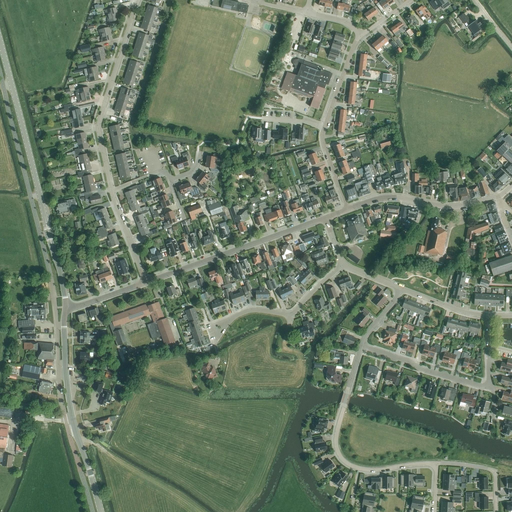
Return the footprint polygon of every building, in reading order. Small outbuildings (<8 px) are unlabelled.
[(237,12),(239,3),(224,0),(211,0),(211,3),(213,3),(212,5),(211,4),(210,5),(212,6),(237,12)] [(343,11),(345,0),(342,0),(342,4),(338,3),(337,9),(343,11)] [(389,5),(384,0),(381,0),(380,0),(377,0),(384,9),(389,5)] [(446,7),(450,5),(446,0),(442,0),(442,1),(441,0),(432,0),(433,0),(430,2),(429,2),(435,10),(435,9),(438,7),(439,8),(444,4),(446,7)] [(239,3),(237,12),(239,12),(247,13),(248,6),(241,4),(239,3)] [(156,14),(157,10),(161,11),(162,9),(157,8),(148,5),(146,11),(156,14)] [(369,11),(373,17),(378,13),(374,7),(371,9),(369,6),(366,8),(369,11)] [(425,9),(423,6),(421,7),(416,11),(421,18),(424,16),(426,19),(431,16),(428,12),(426,14),(423,10),(425,9)] [(107,16),(117,14),(116,8),(105,10),(105,13),(106,13),(107,16)] [(154,20),(154,19),(155,16),(159,17),(160,15),(156,14),(146,11),(144,17),(154,20)] [(368,21),(373,17),(369,11),(366,13),(365,12),(363,14),(368,21)] [(470,24),(468,21),(471,19),(468,16),(466,17),(464,13),(465,12),(457,18),(457,19),(459,17),(464,24),(466,23),(468,26),(466,27),(467,27),(468,26),(474,35),(473,35),(475,38),(472,40),(481,34),(481,33),(479,35),(477,33),(480,31),(483,29),(480,25),(481,25),(480,23),(479,23),(476,20),(474,22),(473,22),(470,24)] [(117,14),(107,16),(108,20),(107,20),(108,23),(118,20),(117,17),(118,16),(117,14)] [(412,17),(411,15),(406,18),(410,24),(413,23),(415,26),(418,24),(416,21),(413,16),(412,17)] [(152,26),(152,25),(153,22),(157,23),(158,20),(154,19),(154,20),(144,17),(143,23),(152,26)] [(395,25),(401,33),(406,29),(404,26),(401,22),(395,25)] [(155,29),(156,26),(152,25),(152,26),(143,23),(141,28),(150,31),(151,27),(155,29)] [(314,35),(317,28),(314,27),(315,26),(309,24),(306,33),(314,35)] [(395,36),(401,33),(395,25),(390,29),(394,34),(395,36)] [(101,36),(111,34),(109,27),(98,30),(99,33),(100,32),(101,36)] [(317,28),(314,35),(313,39),(319,41),(321,37),(323,38),(325,31),(322,30),(323,28),(317,27),(317,28)] [(429,36),(424,28),(421,30),(421,31),(420,32),(422,34),(423,33),(426,38),(429,36)] [(147,42),(147,41),(148,38),(152,39),(153,36),(149,35),(148,36),(139,33),(137,39),(147,42)] [(333,41),(340,43),(341,41),(343,41),(345,36),(336,33),(333,41)] [(111,34),(101,36),(102,40),(101,40),(101,42),(111,40),(110,36),(112,36),(111,34)] [(383,35),(378,40),(383,46),(388,41),(383,35)] [(151,42),(147,41),(147,42),(137,39),(136,44),(145,47),(146,43),(150,45),(151,42)] [(372,45),(377,50),(383,46),(378,40),(372,45)] [(342,44),(340,43),(333,41),(331,50),(338,52),(339,49),(340,50),(342,44)] [(149,48),(145,47),(136,44),(134,50),(143,53),(143,52),(144,49),(148,50),(149,48)] [(95,56),(105,53),(103,47),(92,50),(93,52),(94,52),(95,56)] [(147,54),(143,52),(143,53),(134,50),(132,56),(141,59),(143,55),(147,56),(147,54)] [(339,52),(338,52),(331,50),(328,58),(335,60),(336,58),(338,58),(339,52)] [(105,53),(95,56),(96,59),(94,59),(95,62),(105,60),(104,56),(105,56),(105,53)] [(366,62),(366,63),(370,63),(370,61),(366,60),(367,55),(361,54),(360,62),(366,62)] [(322,70),(323,68),(298,59),(297,59),(296,59),(294,60),(293,61),(293,62),(293,64),(294,65),(295,66),(294,68),(299,70),(297,76),(287,72),(281,89),(289,92),(290,91),(299,95),(299,96),(302,97),(303,96),(309,98),(308,101),(309,101),(308,105),(310,106),(310,107),(318,110),(320,103),(325,89),(326,85),(328,85),(332,74),(322,70)] [(130,60),(129,66),(138,69),(138,68),(139,65),(143,66),(144,64),(140,63),(130,60)] [(365,70),(369,70),(369,68),(365,67),(366,63),(366,62),(360,62),(359,69),(365,70)] [(136,75),(136,74),(137,71),(141,72),(142,70),(138,68),(138,69),(129,66),(127,72),(136,75)] [(89,75),(98,73),(97,67),(87,69),(84,69),(86,76),(89,75)] [(364,77),(368,77),(368,75),(364,74),(365,70),(359,69),(358,76),(364,77)] [(134,81),(135,80),(136,77),(140,78),(140,75),(136,74),(136,75),(127,72),(125,78),(134,81)] [(98,73),(89,75),(89,79),(88,79),(89,82),(99,79),(98,76),(99,75),(98,73)] [(123,83),(133,86),(134,82),(138,84),(139,81),(135,80),(134,81),(125,78),(123,83)] [(356,90),(360,91),(360,88),(356,88),(357,83),(351,82),(350,90),(356,90)] [(501,91),(505,95),(509,90),(505,86),(501,91)] [(76,96),(90,93),(88,87),(77,90),(76,90),(77,92),(76,93),(76,94),(76,96)] [(129,97),(129,96),(131,93),(134,94),(135,91),(131,90),(131,91),(122,88),(120,94),(129,97)] [(355,97),(355,98),(359,98),(359,96),(355,95),(356,90),(350,90),(349,97),(355,97)] [(90,93),(76,96),(77,99),(78,100),(79,103),(82,102),(90,100),(89,96),(90,96),(90,93)] [(133,97),(129,96),(129,97),(120,94),(118,99),(127,102),(128,102),(129,98),(133,100),(133,97)] [(354,108),(357,108),(358,103),(354,102),(355,98),(355,97),(349,97),(348,104),(354,105),(354,108)] [(132,103),(128,102),(127,102),(118,99),(116,105),(126,108),(126,107),(127,104),(131,105),(132,103)] [(130,109),(126,107),(126,108),(116,105),(114,111),(120,113),(124,114),(125,110),(129,111),(130,109)] [(70,120),(82,118),(80,109),(71,111),(73,117),(69,118),(70,120)] [(341,110),(340,117),(346,118),(350,119),(350,116),(346,116),(347,111),(341,110)] [(345,125),(349,126),(349,123),(345,123),(346,118),(340,117),(339,124),(345,125)] [(84,126),(82,118),(70,120),(70,123),(72,123),(73,128),(74,128),(75,128),(84,126)] [(120,131),(120,130),(119,127),(123,126),(123,123),(119,124),(119,125),(109,127),(111,133),(120,131)] [(345,125),(339,124),(338,132),(344,132),(344,133),(348,133),(348,131),(344,130),(345,125)] [(265,132),(261,132),(261,129),(253,128),(252,139),(255,139),(255,140),(257,142),(265,143),(265,140),(270,141),(271,131),(265,130),(265,132)] [(122,137),(121,136),(121,133),(125,132),(124,129),(120,130),(120,131),(111,133),(112,139),(122,137)] [(287,136),(287,129),(279,129),(279,132),(273,132),(273,138),(279,139),(278,140),(286,140),(287,140),(287,137),(287,136)] [(302,135),(303,129),(296,129),(295,134),(292,133),(291,141),(295,142),(295,138),(298,139),(298,140),(303,140),(303,136),(302,135)] [(77,142),(87,140),(85,133),(76,135),(77,142)] [(511,137),(508,135),(504,139),(502,137),(499,134),(497,137),(495,139),(502,145),(505,142),(511,149),(511,137)] [(123,143),(123,142),(122,138),(126,138),(125,135),(121,136),(122,137),(112,139),(113,145),(123,143)] [(75,154),(82,152),(82,150),(88,148),(87,140),(77,142),(79,149),(74,150),(75,154)] [(127,143),(127,141),(123,142),(123,143),(113,145),(114,151),(124,149),(123,144),(127,143)] [(511,154),(511,153),(511,151),(511,149),(505,142),(502,145),(497,151),(511,165),(511,154)] [(335,153),(346,149),(345,145),(343,146),(343,147),(341,147),(340,144),(333,146),(335,153)] [(346,149),(335,153),(338,159),(344,156),(343,153),(348,152),(346,149)] [(80,164),(89,162),(88,154),(83,155),(82,152),(75,154),(76,157),(78,156),(80,164)] [(115,155),(117,161),(126,159),(126,158),(125,155),(130,154),(129,152),(125,152),(125,153),(115,155)] [(181,159),(184,167),(189,165),(187,160),(190,159),(188,152),(182,154),(183,158),(181,159)] [(307,159),(308,161),(317,158),(315,153),(308,155),(310,158),(307,159)] [(483,153),(479,157),(482,161),(487,156),(483,153)] [(206,162),(215,163),(216,160),(220,161),(221,155),(214,154),(213,157),(207,156),(206,162)] [(184,167),(181,159),(178,160),(177,156),(171,158),(173,165),(176,164),(178,169),(184,167)] [(511,177),(511,166),(509,164),(502,156),(498,160),(504,165),(504,166),(506,167),(504,170),(511,177)] [(128,165),(128,164),(127,161),(131,160),(130,157),(126,158),(126,159),(117,161),(118,167),(128,165)] [(341,169),(354,164),(353,161),(347,163),(346,160),(339,162),(341,169)] [(404,175),(403,168),(404,168),(403,161),(396,162),(397,170),(398,169),(399,174),(391,176),(394,185),(406,182),(406,175),(404,175)] [(78,175),(87,173),(86,170),(91,169),(89,162),(80,164),(82,171),(77,172),(78,175)] [(215,166),(215,163),(206,162),(205,167),(211,168),(211,171),(218,173),(218,169),(216,169),(216,166),(215,166)] [(129,171),(129,170),(128,167),(132,166),(132,165),(132,163),(128,164),(128,165),(118,167),(119,173),(129,171)] [(354,164),(341,169),(343,175),(350,172),(349,169),(355,167),(354,164)] [(375,174),(372,167),(370,168),(368,165),(363,167),(365,173),(363,174),(366,180),(368,185),(374,182),(372,175),(375,174)] [(481,167),(476,171),(477,171),(479,174),(483,178),(487,175),(481,167)] [(119,173),(121,179),(130,177),(129,172),(133,172),(133,169),(129,170),(129,171),(119,173)] [(314,178),(323,175),(321,169),(314,172),(316,175),(313,176),(314,178)] [(503,186),(511,179),(502,170),(494,176),(503,186)] [(199,176),(206,182),(208,179),(209,180),(211,178),(213,180),(215,177),(210,173),(208,175),(203,171),(199,176)] [(440,173),(440,181),(440,182),(446,181),(446,179),(448,179),(448,172),(440,173)] [(85,185),(94,183),(92,175),(88,176),(87,173),(78,175),(79,178),(83,177),(85,185)] [(352,180),(355,179),(353,174),(346,177),(349,184),(353,182),(352,180)] [(394,185),(391,178),(390,178),(389,175),(382,177),(383,180),(385,188),(394,185)] [(205,184),(206,182),(199,176),(196,181),(200,184),(198,187),(204,191),(208,186),(205,184)] [(376,191),(384,188),(380,177),(377,178),(378,182),(374,184),(376,191)] [(154,187),(162,183),(160,178),(148,182),(149,185),(153,184),(154,187)] [(495,184),(490,179),(488,181),(491,185),(492,183),(493,185),(490,187),(495,193),(502,186),(498,181),(495,184)] [(371,193),(368,185),(366,180),(359,182),(354,184),(357,191),(357,192),(359,197),(371,193)] [(483,181),(477,183),(479,190),(480,192),(481,197),(489,194),(486,184),(485,184),(484,180),(483,181)] [(85,196),(92,194),(91,191),(96,190),(94,183),(85,185),(86,192),(84,193),(85,196)] [(162,183),(154,187),(155,189),(151,191),(152,193),(158,191),(164,189),(162,183)] [(187,193),(190,192),(191,196),(201,193),(196,187),(192,189),(190,183),(184,185),(187,193)] [(137,186),(137,185),(130,188),(131,191),(125,193),(128,201),(132,199),(133,203),(137,202),(134,194),(133,190),(138,188),(137,186)] [(185,194),(187,193),(184,185),(179,187),(181,192),(178,193),(180,200),(186,198),(185,194)] [(331,196),(333,202),(339,200),(337,194),(336,194),(333,185),(327,187),(330,193),(332,196),(331,196)] [(419,186),(415,186),(415,191),(414,191),(414,193),(415,193),(415,194),(422,194),(422,188),(422,186),(423,186),(423,185),(419,185),(419,186)] [(459,201),(458,189),(457,187),(457,185),(448,186),(448,194),(450,194),(450,195),(451,196),(452,196),(453,202),(459,201)] [(350,192),(352,199),(358,198),(354,187),(347,189),(348,193),(350,192)] [(430,187),(430,188),(426,187),(423,187),(423,189),(422,188),(422,194),(425,195),(426,195),(427,195),(428,196),(429,197),(430,196),(431,196),(432,188),(430,187)] [(477,187),(469,189),(471,199),(480,197),(478,193),(480,192),(479,190),(478,190),(477,187)] [(458,189),(459,201),(460,201),(461,201),(462,201),(463,201),(470,200),(469,193),(466,188),(458,189)] [(348,201),(352,199),(350,192),(348,193),(347,189),(344,190),(348,201)] [(333,202),(331,196),(330,196),(328,192),(325,193),(327,197),(325,198),(327,204),(333,202)] [(92,194),(85,196),(85,200),(90,198),(92,205),(102,203),(100,195),(92,197),(92,194)] [(160,203),(169,200),(167,194),(154,199),(155,202),(159,200),(160,203)] [(252,204),(260,201),(259,197),(259,196),(250,199),(252,204)] [(311,203),(314,209),(320,207),(317,201),(315,201),(314,197),(311,198),(312,203),(311,203)] [(56,203),(58,214),(58,215),(59,214),(69,212),(69,208),(68,208),(76,206),(76,205),(75,199),(74,199),(67,201),(56,203)] [(138,205),(137,202),(133,203),(132,199),(128,201),(132,212),(139,209),(140,212),(146,209),(145,207),(140,209),(139,205),(138,205)] [(294,213),(302,210),(299,199),(293,201),(294,204),(292,205),(292,208),(294,213)] [(314,209),(311,203),(309,199),(306,200),(307,201),(306,201),(307,204),(306,205),(308,211),(314,209)] [(169,200),(160,203),(161,206),(157,207),(158,210),(171,205),(169,200)] [(210,200),(206,202),(208,206),(212,216),(222,212),(219,202),(216,203),(211,205),(210,201),(210,200)] [(291,214),(289,210),(290,210),(286,201),(283,202),(284,205),(281,206),(283,212),(284,211),(285,212),(286,216),(287,215),(288,216),(289,215),(290,214),(291,214)] [(482,214),(497,211),(495,202),(484,205),(485,208),(481,209),(482,214)] [(190,216),(202,212),(199,204),(187,209),(190,216)] [(275,220),(276,219),(276,220),(277,220),(278,219),(279,219),(280,218),(280,219),(282,218),(282,217),(283,217),(280,210),(278,205),(273,207),(275,212),(273,212),(275,220)] [(239,212),(236,206),(229,208),(235,224),(237,224),(240,232),(241,232),(242,232),(243,232),(243,231),(247,230),(244,221),(249,219),(246,210),(239,212)] [(381,212),(380,206),(374,208),(375,213),(379,212),(379,215),(382,214),(382,211),(381,212)] [(398,215),(399,207),(387,206),(386,214),(388,214),(388,218),(387,218),(386,221),(391,222),(391,219),(392,214),(398,215)] [(416,219),(418,210),(407,208),(402,207),(400,217),(405,218),(406,217),(409,217),(412,218),(416,219)] [(95,212),(96,216),(99,215),(100,219),(104,217),(106,221),(109,219),(105,208),(99,211),(98,208),(91,211),(92,213),(95,212)] [(142,227),(146,226),(143,218),(144,218),(142,214),(147,212),(146,209),(140,212),(141,214),(134,217),(137,225),(141,223),(142,227)] [(275,220),(273,212),(272,213),(270,209),(265,211),(266,215),(264,215),(267,223),(275,220)] [(371,216),(372,222),(376,221),(374,215),(373,216),(370,209),(365,210),(367,217),(371,216)] [(166,220),(175,216),(173,211),(160,215),(161,218),(165,217),(166,220)] [(500,221),(497,211),(488,215),(487,214),(482,215),(479,216),(481,220),(489,218),(491,224),(500,221)] [(175,216),(166,220),(167,222),(164,224),(165,226),(163,227),(164,230),(171,227),(170,224),(177,222),(175,216)] [(359,219),(358,216),(346,221),(347,222),(346,222),(348,227),(348,226),(349,227),(346,228),(352,242),(363,238),(363,237),(367,235),(361,218),(359,219)] [(112,227),(109,219),(106,221),(104,217),(100,219),(103,226),(103,227),(98,229),(98,230),(97,231),(98,235),(100,235),(106,232),(105,229),(112,227)] [(443,231),(443,230),(437,228),(439,218),(433,217),(430,231),(428,230),(423,253),(437,256),(437,254),(442,255),(447,232),(443,231)] [(221,228),(217,229),(218,232),(219,232),(221,239),(227,237),(227,235),(230,234),(226,222),(219,224),(221,228)] [(147,229),(146,226),(142,227),(141,223),(137,225),(142,236),(148,234),(149,237),(159,233),(157,229),(149,232),(148,229),(147,229)] [(468,228),(466,239),(469,239),(473,240),(474,235),(489,228),(487,223),(468,228)] [(496,233),(504,230),(502,224),(494,228),(496,233)] [(206,237),(209,244),(212,243),(212,242),(214,241),(210,230),(204,232),(206,237)] [(405,243),(408,239),(406,237),(408,235),(402,230),(397,236),(405,243)] [(498,239),(506,235),(504,230),(496,233),(498,239)] [(209,244),(206,237),(203,238),(201,231),(197,232),(200,239),(203,246),(204,245),(205,245),(209,244)] [(100,235),(101,236),(95,238),(96,241),(108,236),(111,242),(108,244),(109,248),(112,247),(119,244),(115,233),(108,236),(106,232),(100,235)] [(317,243),(315,239),(316,239),(315,237),(313,232),(303,236),(305,243),(313,240),(314,244),(317,243)] [(506,235),(498,239),(493,240),(494,243),(498,241),(497,240),(498,240),(500,244),(508,241),(506,235)] [(317,249),(327,246),(324,238),(320,239),(321,243),(316,246),(317,249)] [(186,242),(184,239),(182,240),(183,243),(180,244),(183,253),(189,251),(186,242)] [(466,239),(465,244),(466,244),(467,244),(466,255),(479,256),(481,243),(468,242),(469,239),(466,239)] [(172,243),(167,245),(171,257),(172,257),(172,258),(175,257),(175,256),(177,255),(176,252),(179,251),(178,248),(175,240),(171,241),(172,243)] [(506,254),(511,251),(511,249),(509,242),(502,244),(503,244),(498,246),(499,250),(497,251),(499,257),(504,255),(506,254)] [(289,245),(289,244),(283,246),(282,246),(281,247),(280,247),(282,252),(283,255),(282,256),(283,260),(286,259),(287,259),(293,257),(291,253),(292,252),(290,247),(291,247),(290,245),(289,245)] [(157,252),(155,248),(150,250),(151,255),(149,255),(151,262),(159,259),(159,260),(163,259),(160,250),(157,252)] [(275,260),(276,260),(278,259),(280,258),(278,252),(277,252),(276,248),(275,249),(274,249),(273,249),(273,250),(271,250),(274,257),(275,260)] [(327,256),(325,256),(322,251),(313,254),(313,253),(311,254),(314,262),(316,261),(318,266),(324,264),(329,263),(327,256)] [(270,259),(267,252),(265,253),(264,252),(263,253),(262,254),(265,261),(267,260),(269,266),(268,266),(269,270),(274,268),(270,259)] [(258,255),(252,257),(254,264),(257,263),(257,265),(260,265),(261,270),(263,269),(265,268),(263,262),(261,263),(258,255)] [(453,262),(454,256),(447,255),(445,263),(450,264),(451,262),(453,262)] [(493,276),(511,269),(511,255),(489,263),(493,276)] [(299,257),(296,259),(306,268),(308,266),(305,263),(300,258),(299,257)] [(248,264),(246,259),(244,260),(243,260),(242,260),(241,261),(240,261),(243,269),(247,268),(249,273),(251,272),(248,264)] [(120,275),(126,273),(124,267),(127,266),(125,260),(115,263),(120,275)] [(229,270),(228,271),(229,274),(231,273),(234,273),(236,280),(240,278),(235,263),(232,264),(231,264),(229,265),(228,266),(230,269),(229,270)] [(107,268),(103,269),(107,280),(113,278),(109,269),(107,268)] [(103,269),(99,270),(100,271),(95,272),(96,276),(97,276),(98,279),(99,279),(101,283),(107,280),(103,269)] [(216,270),(209,273),(210,276),(209,277),(210,279),(211,278),(211,279),(215,277),(217,284),(223,282),(220,274),(217,275),(216,270)] [(300,273),(309,282),(313,277),(307,271),(304,273),(302,271),(300,273)] [(304,286),(309,282),(300,273),(298,275),(301,277),(298,280),(304,286)] [(292,286),(295,284),(290,277),(286,279),(288,282),(289,282),(292,286)] [(343,279),(346,287),(349,286),(350,289),(352,288),(352,286),(352,285),(349,277),(343,279)] [(465,279),(456,277),(455,282),(468,285),(468,283),(464,282),(465,279)] [(196,281),(195,278),(187,280),(187,281),(186,281),(187,284),(188,284),(190,289),(194,288),(193,286),(197,284),(199,283),(200,286),(204,285),(202,278),(198,280),(196,281)] [(343,288),(346,287),(343,279),(338,281),(341,289),(342,292),(344,291),(343,288)] [(488,288),(490,282),(481,279),(479,285),(488,288)] [(82,283),(75,284),(77,296),(87,294),(84,282),(83,283),(83,281),(81,282),(82,283)] [(358,290),(363,284),(360,281),(354,287),(358,290)] [(285,289),(288,298),(294,295),(289,284),(287,285),(288,288),(285,289)] [(175,290),(173,285),(167,288),(170,297),(176,294),(177,296),(181,295),(179,289),(175,290)] [(331,299),(337,297),(334,287),(327,289),(331,299)] [(452,293),(465,296),(466,294),(462,293),(463,290),(454,287),(452,293)] [(288,298),(285,289),(281,291),(280,288),(278,289),(283,300),(288,298)] [(379,307),(386,299),(382,295),(384,292),(379,288),(375,292),(379,296),(373,302),(379,307)] [(236,294),(240,303),(246,300),(242,289),(239,290),(240,293),(236,294)] [(240,303),(236,294),(233,295),(232,293),(229,293),(233,305),(240,303)] [(324,304),(322,298),(314,301),(318,310),(327,307),(328,310),(331,309),(329,303),(324,304)] [(216,300),(220,312),(226,309),(223,301),(220,302),(219,299),(216,300)] [(406,309),(407,309),(410,301),(405,299),(402,307),(404,308),(402,312),(405,313),(406,309)] [(214,314),(220,312),(216,300),(214,301),(215,304),(211,305),(214,314)] [(410,301),(407,309),(410,311),(408,314),(410,315),(415,303),(410,301)] [(37,302),(38,303),(33,303),(33,306),(27,306),(28,319),(31,319),(38,318),(38,320),(46,320),(45,315),(46,315),(46,314),(48,313),(48,310),(46,309),(45,309),(45,303),(40,304),(39,302),(37,302)] [(108,321),(117,346),(116,346),(122,362),(129,359),(129,358),(125,359),(121,349),(128,347),(126,343),(127,343),(120,325),(150,314),(153,322),(147,325),(152,339),(153,339),(153,340),(154,340),(154,339),(161,336),(165,345),(175,342),(166,318),(164,319),(158,302),(152,304),(151,303),(110,317),(113,323),(110,324),(108,320),(108,321)] [(417,313),(420,305),(415,303),(410,315),(411,315),(413,316),(414,312),(417,313)] [(419,318),(421,319),(425,307),(420,305),(417,313),(420,314),(419,318)] [(431,309),(425,307),(421,319),(423,320),(424,316),(427,317),(431,309)] [(97,323),(103,321),(102,316),(102,315),(98,317),(97,315),(99,314),(97,308),(87,311),(89,318),(95,316),(97,323)] [(184,318),(196,314),(194,308),(185,311),(187,315),(183,316),(184,318)] [(367,315),(369,313),(364,308),(362,311),(364,313),(362,314),(355,322),(361,327),(366,322),(368,320),(365,317),(367,315)] [(79,323),(88,321),(85,313),(77,315),(79,323)] [(188,319),(190,323),(198,320),(196,314),(184,318),(185,320),(188,319)] [(22,321),(23,328),(35,327),(34,320),(31,320),(31,319),(28,319),(28,320),(22,321)] [(454,319),(450,332),(452,333),(453,329),(456,330),(459,321),(454,319)] [(187,331),(199,326),(197,320),(198,320),(190,323),(189,323),(190,327),(186,328),(187,331)] [(309,324),(308,320),(302,322),(304,327),(299,329),(302,338),(306,336),(307,338),(315,335),(313,329),(315,328),(313,322),(309,324)] [(467,333),(467,331),(469,324),(464,322),(460,335),(462,336),(464,332),(467,333)] [(475,323),(471,336),(473,336),(475,333),(478,334),(480,325),(475,323)] [(193,335),(202,332),(199,326),(187,331),(188,333),(192,331),(193,335)] [(395,334),(396,330),(389,328),(388,332),(386,331),(383,339),(385,340),(385,343),(391,345),(392,342),(394,342),(396,334),(395,334)] [(339,337),(338,340),(343,342),(352,346),(355,338),(346,335),(348,331),(342,329),(339,337)] [(191,343),(204,338),(202,332),(193,335),(194,339),(190,340),(191,343)] [(407,350),(410,341),(407,340),(408,336),(403,335),(402,336),(401,340),(404,341),(402,349),(407,350)] [(421,339),(414,337),(413,342),(410,341),(407,350),(413,352),(415,344),(419,345),(421,339)] [(204,338),(191,343),(192,345),(196,343),(197,347),(206,344),(204,338)] [(428,356),(430,346),(427,345),(427,342),(422,341),(420,347),(424,348),(422,354),(428,356)] [(54,366),(54,354),(53,354),(54,344),(39,343),(37,359),(44,359),(44,362),(46,362),(46,365),(54,366)] [(430,346),(428,356),(433,358),(435,351),(438,352),(440,346),(435,344),(434,347),(430,346)] [(448,363),(450,353),(446,352),(447,350),(447,349),(442,348),(440,354),(443,355),(442,361),(448,363)] [(334,359),(340,359),(340,363),(347,364),(348,357),(344,357),(344,353),(337,352),(338,350),(330,349),(330,353),(334,353),(334,359)] [(450,353),(448,363),(453,364),(455,358),(459,359),(461,352),(455,350),(453,354),(450,353)] [(468,368),(470,359),(471,356),(468,355),(468,354),(462,352),(460,360),(464,360),(462,367),(468,368)] [(90,364),(90,353),(80,353),(80,354),(80,355),(80,356),(80,357),(80,360),(85,360),(85,364),(90,364)] [(470,359),(468,368),(474,370),(475,363),(479,364),(481,359),(477,358),(476,361),(470,359)] [(507,364),(502,363),(500,369),(509,372),(510,372),(511,372),(511,360),(508,360),(507,364)] [(210,368),(208,363),(200,366),(203,373),(205,372),(207,379),(217,376),(213,367),(210,368)] [(39,380),(41,368),(25,365),(22,377),(39,380)] [(378,384),(381,371),(378,370),(379,368),(369,366),(370,365),(369,365),(365,379),(366,379),(370,380),(371,379),(375,380),(374,383),(378,384)] [(10,371),(21,374),(23,368),(11,366),(10,371)] [(341,382),(341,375),(336,375),(335,372),(335,367),(323,366),(327,366),(326,375),(327,376),(326,378),(326,379),(327,381),(328,381),(330,382),(331,381),(332,383),(335,383),(336,382),(341,382)] [(112,379),(114,374),(103,370),(101,375),(112,379)] [(393,373),(387,371),(385,379),(395,382),(394,385),(398,386),(400,379),(396,378),(397,374),(394,372),(393,373)] [(416,393),(418,387),(415,386),(417,379),(411,378),(411,377),(407,376),(406,380),(405,386),(412,388),(411,392),(416,393)] [(511,376),(511,379),(502,376),(500,383),(511,386),(511,384),(511,376)] [(40,386),(51,388),(52,387),(53,387),(53,384),(53,383),(41,380),(41,384),(38,383),(38,385),(40,386)] [(101,392),(102,390),(103,384),(96,381),(93,391),(101,393),(101,392)] [(433,399),(435,391),(436,387),(433,386),(434,383),(426,381),(423,392),(428,393),(427,397),(433,399)] [(39,388),(36,387),(35,391),(39,392),(50,394),(51,393),(52,391),(51,391),(51,388),(40,386),(39,388)] [(457,390),(449,388),(448,390),(442,388),(439,398),(443,399),(442,400),(446,401),(448,400),(453,402),(457,390)] [(13,399),(15,393),(5,390),(4,396),(13,399)] [(102,390),(101,392),(103,393),(101,400),(100,404),(105,406),(106,402),(110,403),(113,393),(104,390),(102,390)] [(511,391),(510,394),(504,392),(502,399),(511,402),(511,399),(511,391)] [(469,396),(463,394),(462,396),(461,396),(460,397),(460,398),(461,399),(460,405),(465,407),(466,403),(469,404),(469,405),(474,407),(476,400),(473,399),(474,396),(469,395),(469,396)] [(486,413),(489,402),(482,400),(480,408),(477,407),(475,413),(480,414),(480,411),(486,413)] [(511,405),(509,405),(508,407),(504,406),(502,415),(502,413),(511,415),(511,405)] [(104,419),(104,422),(96,425),(97,429),(98,428),(99,430),(102,429),(103,431),(106,430),(106,429),(109,428),(108,424),(105,425),(104,423),(110,422),(109,417),(104,419)] [(326,429),(328,420),(316,418),(315,426),(313,425),(312,430),(323,432),(324,428),(326,429)] [(511,430),(511,422),(505,420),(503,428),(504,428),(502,433),(505,434),(505,435),(507,435),(508,435),(509,435),(510,430),(511,430)] [(489,431),(491,424),(484,422),(482,430),(489,431)] [(0,457),(3,458),(2,466),(11,467),(13,456),(4,455),(5,450),(9,425),(0,424),(0,457)] [(21,426),(21,432),(28,433),(29,433),(29,430),(24,430),(25,425),(22,425),(21,426)] [(322,443),(322,441),(323,441),(322,437),(314,438),(315,442),(316,442),(316,444),(315,445),(316,452),(327,450),(326,442),(322,443)] [(16,453),(24,454),(25,447),(17,446),(16,453)] [(334,466),(330,460),(324,464),(321,466),(326,473),(334,466)] [(348,476),(343,473),(341,476),(339,474),(332,482),(340,488),(346,480),(345,480),(348,476)] [(416,486),(416,487),(424,487),(424,483),(424,476),(416,476),(416,486)] [(487,489),(487,478),(479,478),(479,479),(475,479),(475,482),(479,481),(480,489),(487,489)] [(380,489),(380,488),(379,488),(379,479),(372,479),(372,485),(372,489),(380,489)] [(343,499),(344,497),(343,496),(345,493),(339,490),(336,497),(342,499),(343,499)] [(363,500),(374,501),(375,497),(375,494),(365,492),(364,495),(363,500)] [(482,497),(482,493),(475,493),(475,502),(479,502),(480,509),(488,509),(488,497),(482,497)] [(413,499),(412,503),(422,505),(423,500),(424,497),(413,496),(413,499)] [(372,509),(373,506),(374,501),(363,500),(363,504),(362,507),(363,507),(372,509)] [(418,511),(421,511),(421,509),(422,509),(422,505),(412,503),(411,508),(411,510),(411,511),(418,511)]
